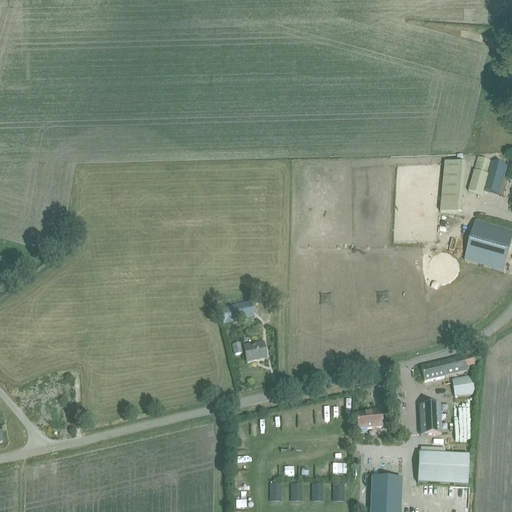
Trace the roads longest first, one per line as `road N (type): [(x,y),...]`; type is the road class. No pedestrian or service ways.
road 1 (unclassified): [(43,451),(443,355),(478,340),(511,311)]
road 2 (unknown): [(410,363),(410,511)]
